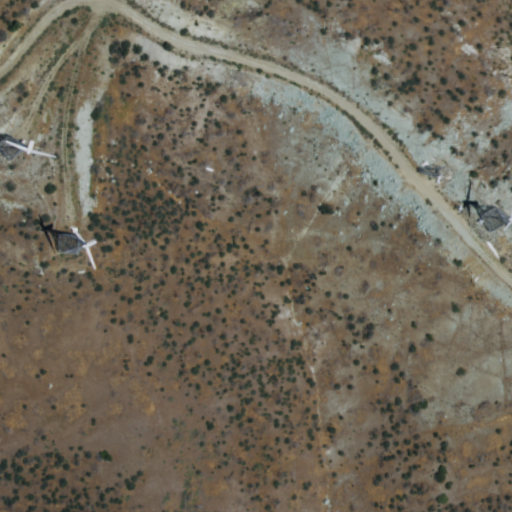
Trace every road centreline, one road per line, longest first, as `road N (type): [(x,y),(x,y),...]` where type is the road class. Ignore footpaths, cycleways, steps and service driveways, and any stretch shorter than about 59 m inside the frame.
road 1 (track): [(511,273),(340,95),(301,71),(187,37),(117,0),(61,2),(0,62)]
road 2 (track): [(98,0),(67,164)]
